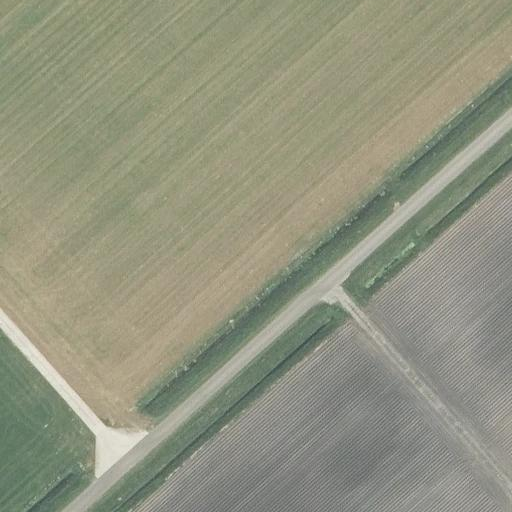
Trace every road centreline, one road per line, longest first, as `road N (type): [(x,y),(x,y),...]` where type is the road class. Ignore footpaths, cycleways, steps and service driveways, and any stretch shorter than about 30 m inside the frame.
road 1 (unclassified): [(72,511),(511,119)]
road 2 (track): [(0,318),(128,462)]
